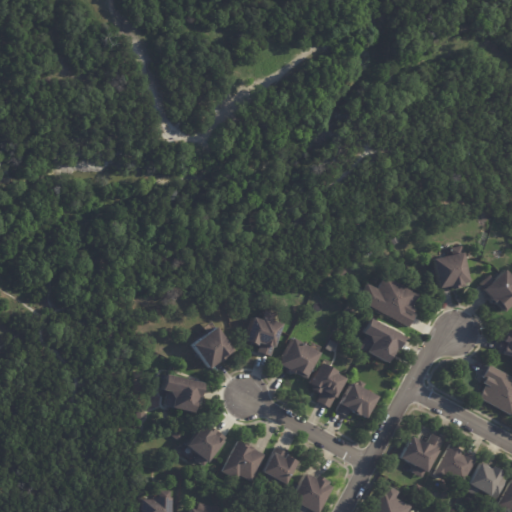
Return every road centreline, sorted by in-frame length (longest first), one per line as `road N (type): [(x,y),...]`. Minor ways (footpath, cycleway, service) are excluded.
road 1 (residential): [(456,334),(438,342),(419,370),(343,511)]
road 2 (residential): [(242,396),(368,468)]
